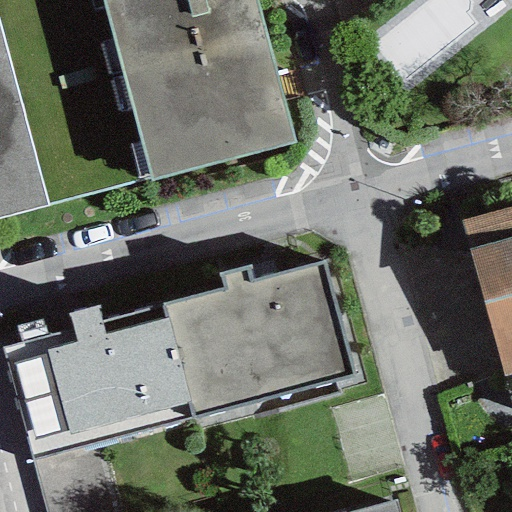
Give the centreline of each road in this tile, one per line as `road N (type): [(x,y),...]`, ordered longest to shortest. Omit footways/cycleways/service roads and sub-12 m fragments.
road 1 (residential): [(0,285),(353,207)]
road 2 (residential): [(353,207),(436,511)]
road 3 (residential): [(297,0),(353,207)]
road 4 (residential): [(353,207),(511,163)]
